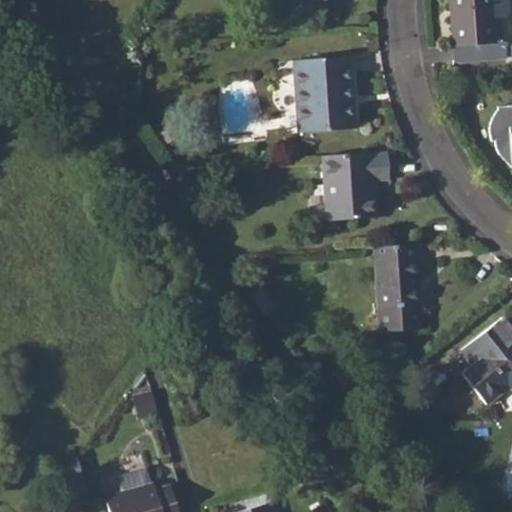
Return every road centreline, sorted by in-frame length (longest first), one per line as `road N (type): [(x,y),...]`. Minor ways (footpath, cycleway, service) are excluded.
road 1 (track): [(381,511),(203,292),(62,64),(94,0)]
road 2 (residential): [(404,0),(409,78),(435,142),(486,212),(511,232)]
